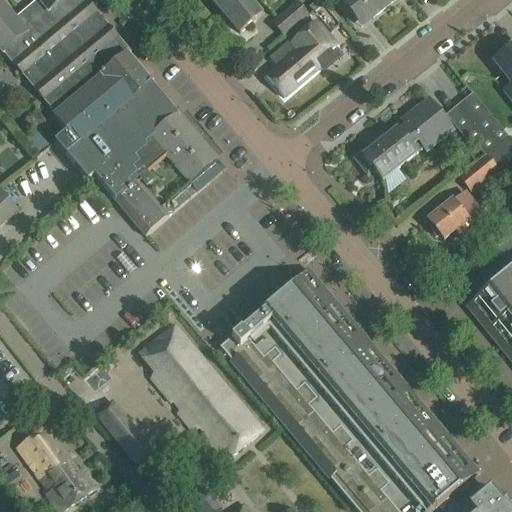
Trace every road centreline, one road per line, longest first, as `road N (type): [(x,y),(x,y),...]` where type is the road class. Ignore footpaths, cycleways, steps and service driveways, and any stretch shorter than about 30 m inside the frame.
road 1 (residential): [(278,163),(483,0)]
road 2 (tertiary): [(418,328),(278,163)]
road 3 (tertiary): [(278,163),(139,0)]
road 4 (tertiary): [(511,438),(418,328)]
road 5 (unclassified): [(418,328),(511,252)]
